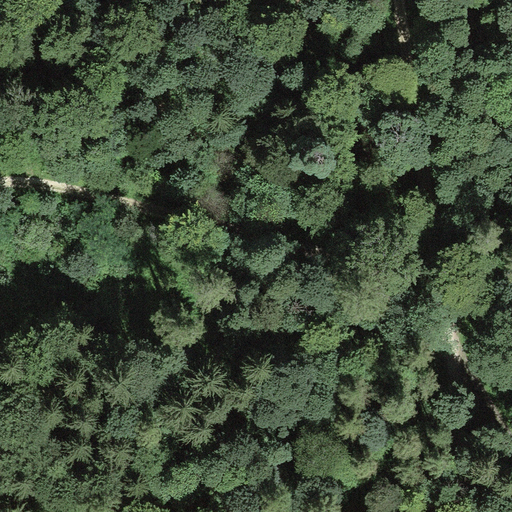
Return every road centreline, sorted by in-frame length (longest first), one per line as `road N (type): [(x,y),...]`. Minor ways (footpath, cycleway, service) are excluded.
road 1 (track): [(0,180),(80,188),(344,262),(399,294),(450,341),(511,447)]
road 2 (track): [(397,0),(450,341),(462,511)]
